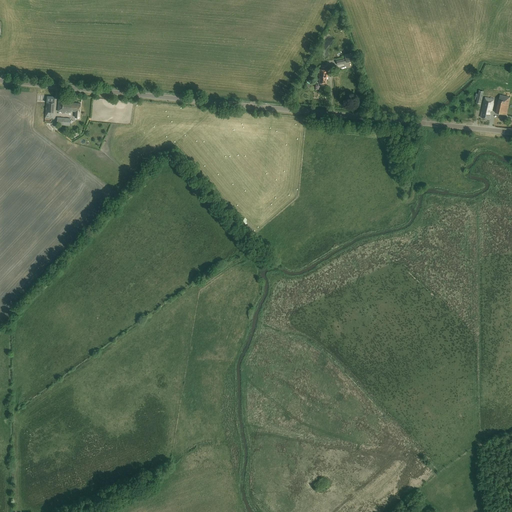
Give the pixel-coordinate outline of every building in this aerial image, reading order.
[(326,84),(327,77),(328,77),(328,70),(319,69),(318,76),(319,76),(319,83),(326,84)] [(482,96),(484,91),(479,90),(476,102),(480,104),(482,96)] [(500,94),(496,112),(507,115),(511,97),(500,94)] [(47,96),(45,117),(52,118),(54,97),(47,96)] [(492,110),(493,103),(494,99),(485,97),(484,101),(480,117),(490,119),(491,113),(490,113),(491,110),(492,110)] [(80,112),(81,104),(71,103),(71,101),(59,100),(58,111),(70,112),(70,111),(76,112),(75,117),(79,118),(80,112)] [(58,117),(57,125),(70,126),(70,118),(58,117)]
